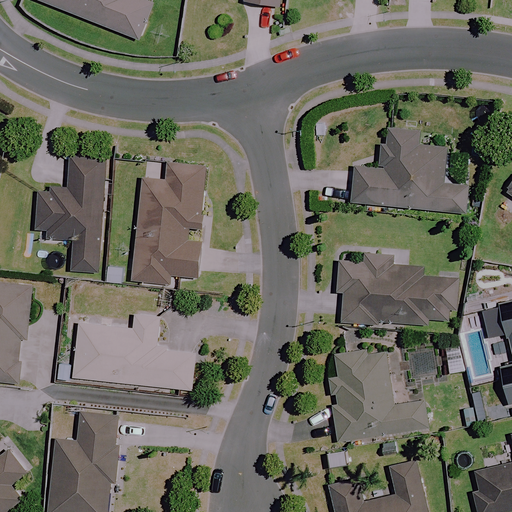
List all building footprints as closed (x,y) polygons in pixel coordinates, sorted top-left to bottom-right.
[(40,0),(140,40),(155,3),(147,0),(40,0)] [(423,132),(390,129),(386,170),(359,168),(355,202),(473,214),(475,187),(447,185),(451,147),(422,144),(423,132)] [(39,231),(52,233),(51,241),(76,244),(74,270),(100,272),(112,160),(75,156),(71,190),(43,187),(39,231)] [(212,168),(170,163),(168,182),(147,179),(136,281),(173,285),(174,275),(203,279),(207,243),(189,241),(191,228),(205,230),(212,168)] [(395,257),(368,255),(368,263),(344,261),(342,294),(346,295),(344,321),(380,324),(380,320),(432,324),(432,319),(459,321),(462,279),(432,277),(433,270),(394,267),(395,257)] [(0,380),(25,383),(27,361),(23,360),(24,343),(32,344),(37,286),(0,282),(0,380)] [(164,316),(140,314),(138,329),(83,324),(78,378),(198,390),(201,354),(161,350),(164,316)] [(482,356),(467,359),(465,346),(449,349),(453,374),(469,371),(470,377),(485,374),(482,356)] [(333,378),(335,396),(339,395),(340,405),(337,405),(341,440),(434,428),(430,401),(399,405),(392,351),(339,358),(341,377),(333,378)] [(124,447),(118,446),(121,417),(84,413),(82,443),(61,441),(54,511),(112,511),(114,494),(120,495),(124,447)] [(0,511),(12,511),(27,501),(18,490),(35,478),(4,438),(0,441),(0,511)] [(432,511),(422,461),(394,467),(400,496),(369,502),(364,479),(334,486),(339,511),(432,511)] [(511,464),(479,472),(483,490),(477,491),(481,511),(503,511),(511,510),(511,464)]
